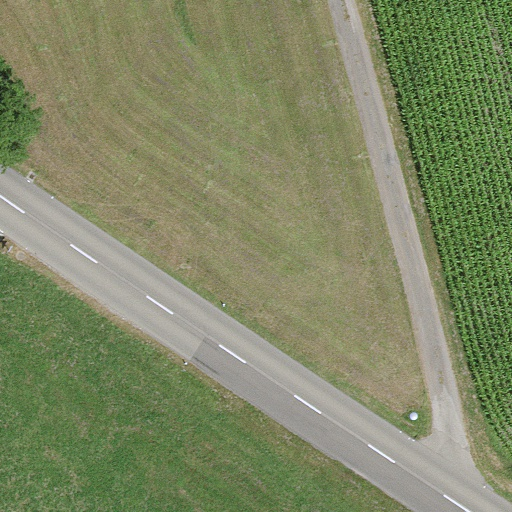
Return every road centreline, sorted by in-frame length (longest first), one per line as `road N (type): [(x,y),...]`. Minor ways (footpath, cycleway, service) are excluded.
road 1 (tertiary): [(0,186),(479,511)]
road 2 (track): [(317,0),(418,363),(419,471)]
